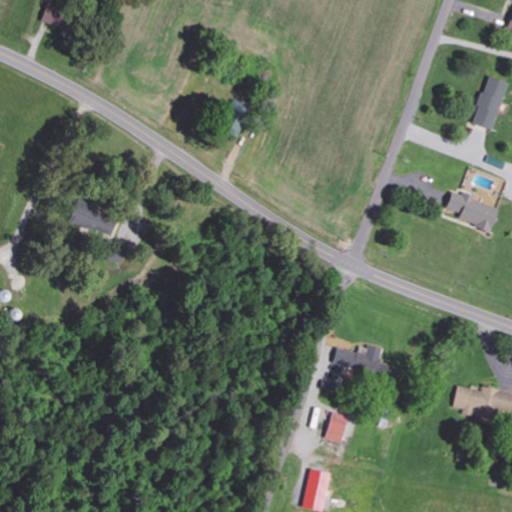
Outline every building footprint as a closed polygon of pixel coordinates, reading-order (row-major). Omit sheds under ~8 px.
[(75,31),(82,12),(50,1),(43,21),(75,31)] [(494,130),(510,83),(490,76),(473,123),(494,130)] [(502,209),(456,190),(446,213),(493,232),(502,209)] [(108,238),(117,218),(78,200),(69,220),(108,238)] [(359,353),(340,348),(336,365),(378,375),(384,349),(361,343),(359,353)] [(510,412),(511,400),(511,394),(458,383),(452,413),(493,421),(496,410),(510,412)] [(343,444),(351,417),(334,413),(327,440),(343,444)] [(323,506),(351,507),(352,467),(325,466),(323,506)]
